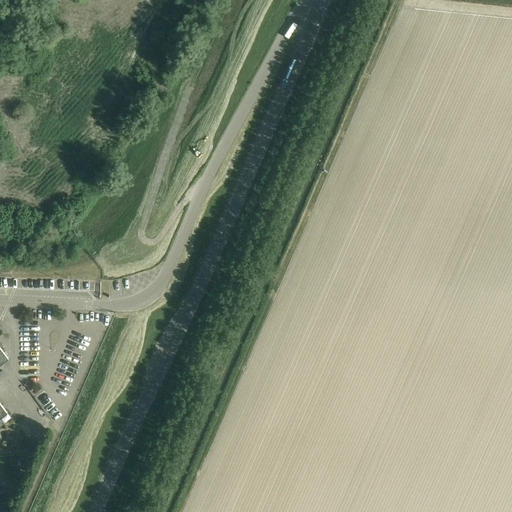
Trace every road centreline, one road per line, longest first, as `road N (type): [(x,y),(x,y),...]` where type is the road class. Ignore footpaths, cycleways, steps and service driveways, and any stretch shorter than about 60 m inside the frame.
road 1 (tertiary): [(95,511),(323,0)]
road 2 (unclassified): [(100,306),(138,302),(157,288),(211,167),(294,18),(319,0)]
